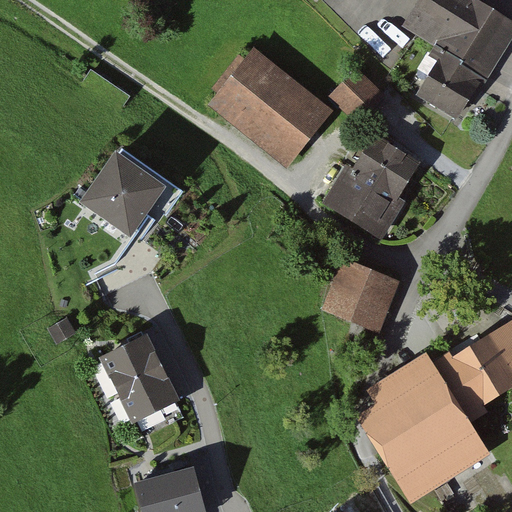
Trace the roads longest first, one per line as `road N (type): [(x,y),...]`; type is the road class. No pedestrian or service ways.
road 1 (track): [(25,0),(352,232),(420,264)]
road 2 (residential): [(511,132),(453,237),(420,264),(392,344),(342,406),(396,511)]
road 3 (residential): [(145,299),(180,357),(230,511)]
